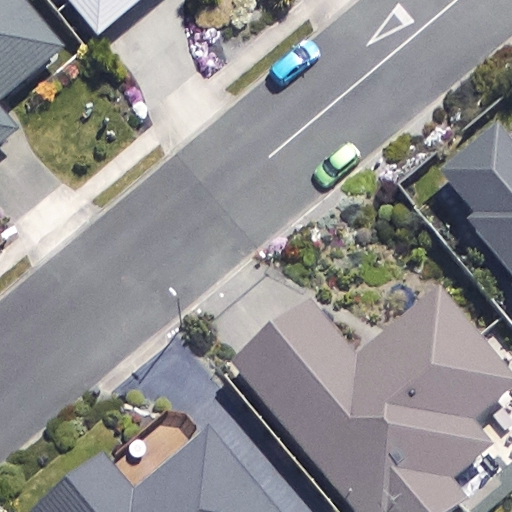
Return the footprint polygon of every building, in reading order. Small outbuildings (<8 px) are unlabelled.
[(0,0),(0,158),(17,145),(0,122),(0,121),(73,64),(22,0),(0,0)] [(64,0),(104,47),(161,0),(64,0)] [(511,154),(506,148),(442,201),(511,285),(511,154)] [(511,397),(511,390),(442,307),(363,374),(316,319),(243,381),(352,511),(464,511),(448,493),(489,459),(468,434),(511,397)] [(266,511),(215,450),(140,511),(135,511),(108,480),(69,511),(266,511)]
